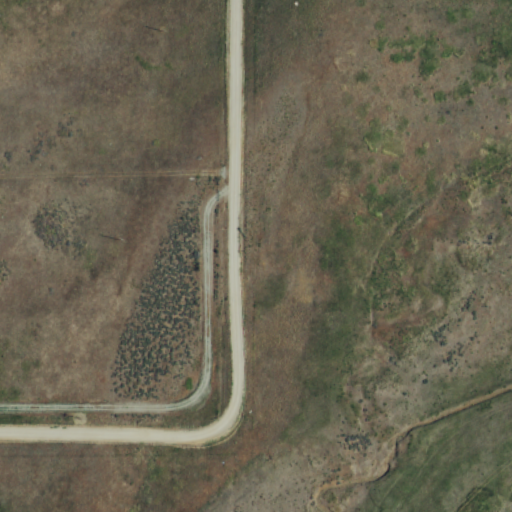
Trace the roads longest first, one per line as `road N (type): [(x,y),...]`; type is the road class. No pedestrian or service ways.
road 1 (residential): [(218,425),(229,402),(232,346),(230,0)]
road 2 (residential): [(0,433),(218,425)]
